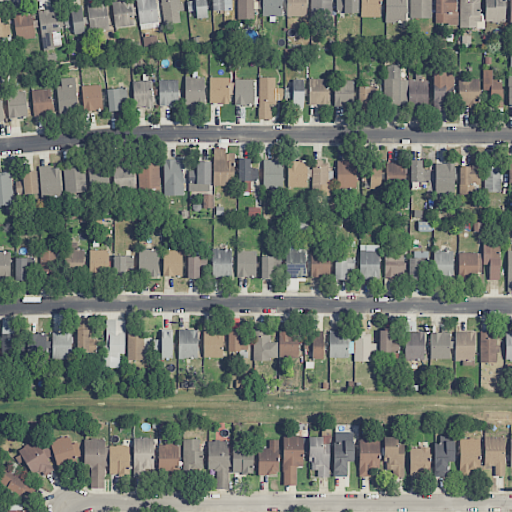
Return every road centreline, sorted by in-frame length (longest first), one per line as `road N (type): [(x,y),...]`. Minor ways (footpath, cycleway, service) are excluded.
road 1 (residential): [(0,148),(173,134),(511,134)]
road 2 (residential): [(511,305),(0,310)]
road 3 (residential): [(511,503),(66,503)]
